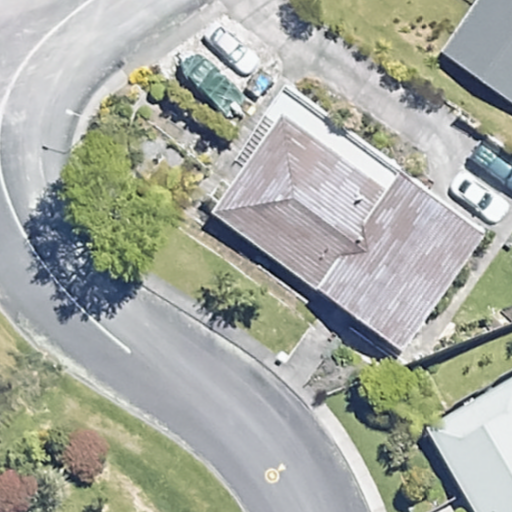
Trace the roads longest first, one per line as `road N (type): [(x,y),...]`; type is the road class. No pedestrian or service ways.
road 1 (residential): [(280,511),(260,467),(168,373),(45,295),(0,235)]
road 2 (residential): [(0,104),(16,31),(57,0)]
